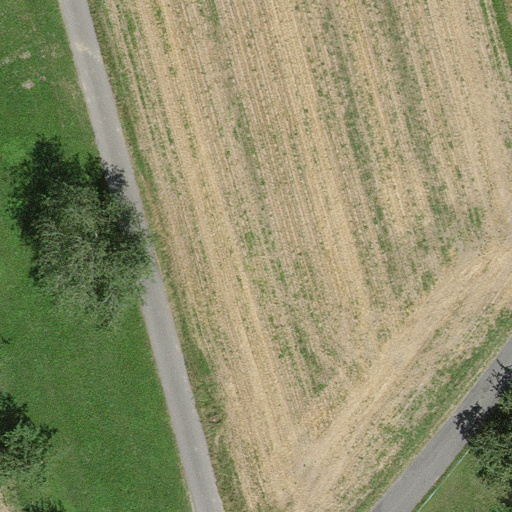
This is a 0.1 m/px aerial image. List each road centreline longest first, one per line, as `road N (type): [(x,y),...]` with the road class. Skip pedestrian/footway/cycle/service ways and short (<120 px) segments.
road 1 (track): [(208,511),(69,0)]
road 2 (unclassified): [(383,511),(511,356)]
